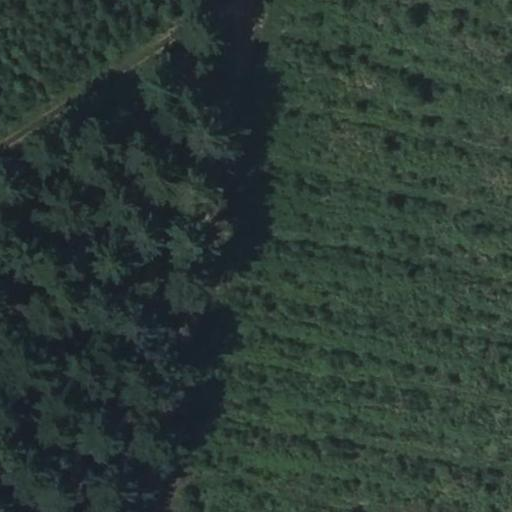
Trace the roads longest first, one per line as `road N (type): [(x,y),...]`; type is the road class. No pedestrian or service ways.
road 1 (track): [(139,511),(243,0)]
road 2 (track): [(206,0),(0,131)]
